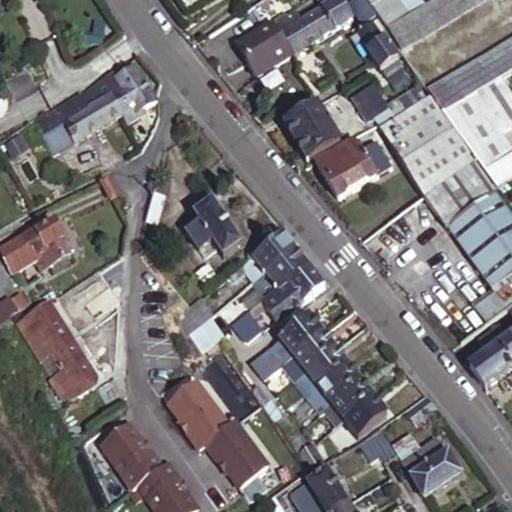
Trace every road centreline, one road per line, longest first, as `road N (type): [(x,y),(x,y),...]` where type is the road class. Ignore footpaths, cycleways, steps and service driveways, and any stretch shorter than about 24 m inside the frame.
road 1 (tertiary): [(138,0),(511,474)]
road 2 (unknown): [(353,272),(238,368)]
